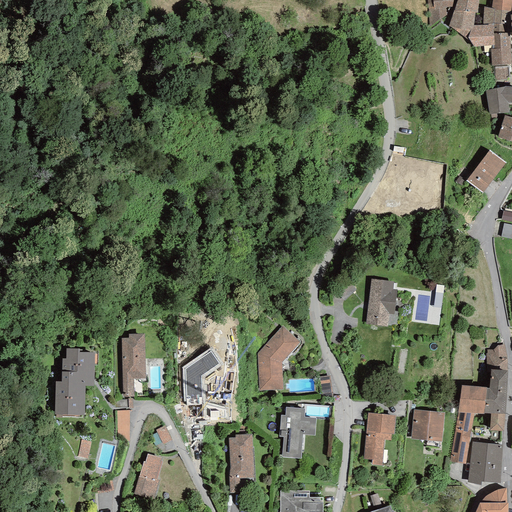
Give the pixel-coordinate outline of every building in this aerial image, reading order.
[(452,7),(453,0),(427,0),(429,26),(447,15),(446,13),(450,7),(452,7)] [(457,0),(448,26),(451,27),(469,31),(473,27),(474,25),(475,13),(477,13),(479,0),(457,0)] [(511,0),(492,0),(491,8),(484,7),(483,24),(488,24),(493,24),(511,24),(510,15),(511,11),(511,1),(511,0)] [(469,39),(473,47),(492,46),(494,45),(493,24),(488,24),(488,25),(474,25),(473,27),(469,31),(468,38),(469,39)] [(491,49),(491,66),(511,64),(509,33),(511,33),(511,24),(493,24),(494,45),(492,46),(492,49),(491,49)] [(451,27),(455,30),(467,40),(469,39),(468,38),(469,31),(451,27)] [(509,77),(508,66),(494,67),(495,80),(507,79),(507,77),(509,77)] [(511,102),(511,87),(505,86),(485,90),(489,115),(491,114),(491,119),(497,119),(497,114),(509,112),(508,103),(511,102)] [(511,117),(504,115),(497,138),(511,142),(511,117)] [(466,180),(483,193),(505,163),(489,151),(466,180)] [(465,181),(459,176),(455,181),(461,186),(465,181)] [(511,212),(503,211),(501,220),(511,222),(511,212)] [(511,225),(503,223),(501,237),(511,238),(511,225)] [(371,279),(366,324),(387,327),(389,314),(394,315),(397,290),(393,289),(393,282),(371,279)] [(441,308),(444,285),(436,284),(433,306),(441,308)] [(257,354),(259,390),(283,390),(282,362),(300,342),(282,326),(257,354)] [(121,338),(123,397),(134,397),(134,379),(145,379),(144,334),(128,334),(128,338),(121,338)] [(507,358),(504,344),(498,345),(493,349),(487,350),(487,354),(486,353),(487,369),(490,369),(507,371),(507,358)] [(182,368),(184,402),(186,402),(186,405),(201,406),(202,421),(228,420),(228,408),(205,402),(204,378),(222,365),(212,347),(182,368)] [(56,382),(54,414),(56,415),(62,415),(84,415),(84,385),(93,386),(94,353),(82,352),(82,349),(79,349),(79,348),(66,348),(66,359),(62,359),(61,382),(56,382)] [(486,388),(484,413),(491,413),(505,414),(507,371),(490,369),(489,388),(486,388)] [(486,387),(462,385),(458,412),(474,413),(484,414),(484,413),(486,388),(486,387)] [(283,437),(282,457),(301,459),(302,435),(315,435),(316,418),(304,417),(304,409),(286,407),(285,415),(281,415),(279,437),(283,437)] [(117,411),(117,441),(129,441),(129,410),(117,411)] [(444,413),(414,410),(411,439),(441,442),(444,413)] [(458,412),(450,461),(465,464),(474,413),(458,412)] [(368,413),(364,459),(372,460),(372,465),(382,465),(384,440),(391,440),(391,434),(394,435),(396,416),(368,413)] [(490,430),(503,431),(505,414),(491,413),(490,430)] [(164,426),(156,430),(163,444),(171,440),(164,426)] [(229,477),(229,493),(240,493),(240,478),(254,478),(252,434),(235,435),(235,438),(228,438),(230,465),(229,469),(229,472),(229,477)] [(81,440),(78,456),(87,458),(91,442),(81,440)] [(472,442),(467,482),(481,485),(481,482),(500,483),(502,445),(472,442)] [(153,500),(159,480),(157,480),(162,461),(160,461),(161,458),(147,454),(145,462),(144,461),(133,494),(153,500)] [(479,503),(475,511),(508,511),(508,503),(507,503),(506,488),(497,490),(490,493),(485,496),(483,499),(480,503),(479,503)] [(322,511),(323,498),(309,497),(309,491),(280,491),(280,511),(322,511)]
